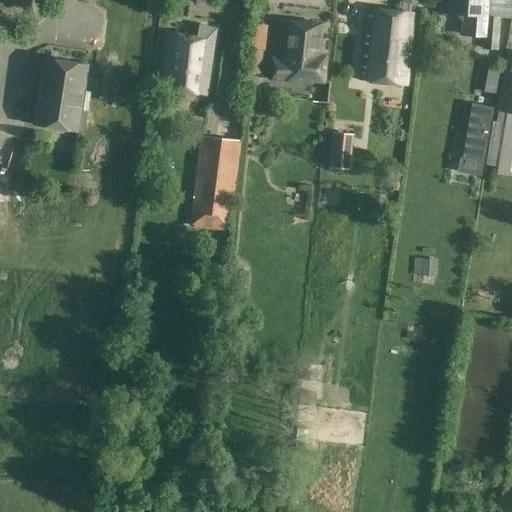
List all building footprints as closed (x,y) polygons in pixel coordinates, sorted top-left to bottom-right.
[(394,0),(394,1),(404,2),(402,12),(410,13),(411,3),(416,4),(415,0),(394,0)] [(441,0),(440,13),(463,14),(461,34),(484,36),(483,48),(497,49),(499,17),(489,17),(490,0),(441,0)] [(402,12),(367,8),(359,80),(406,85),(413,13),(410,13),(402,12)] [(321,24),(280,20),(276,57),(272,56),(270,79),(323,82),(326,56),(318,56),(321,24)] [(267,25),(257,24),(251,74),(260,75),(262,51),(264,51),(267,25)] [(217,29),(197,26),(196,37),(165,30),(159,87),(206,96),(217,29)] [(511,51),(508,50),(495,123),(511,126),(511,51)] [(87,65),(44,58),(34,125),(76,132),(87,65)] [(487,75),(483,92),(496,94),(499,78),(487,75)] [(472,104),(462,158),(483,162),(493,108),(472,104)] [(488,164),(498,166),(497,172),(511,175),(511,172),(511,126),(495,123),(488,164)] [(333,132),(329,168),(349,170),(353,134),(333,132)] [(241,141),(201,136),(189,227),(229,232),(241,141)] [(437,260),(414,259),(413,275),(436,277),(437,260)] [(232,271),(225,330),(239,331),(246,273),(232,271)] [(316,393),(300,391),(298,404),(315,406),(316,393)]
